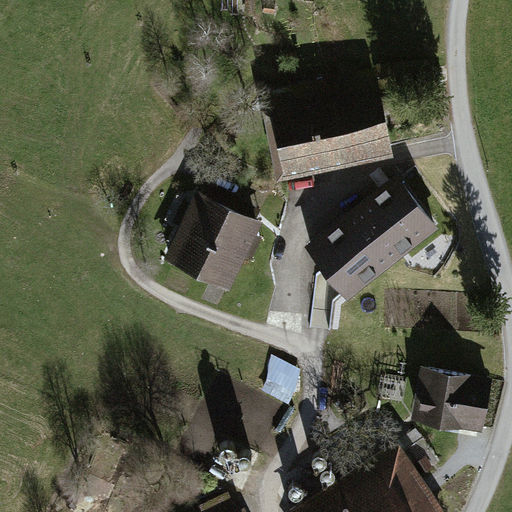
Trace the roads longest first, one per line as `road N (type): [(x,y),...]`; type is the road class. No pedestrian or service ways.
road 1 (track): [(268,511),(263,483),(308,398),(307,364),(291,334),(181,308),(129,266),(121,223),(152,177),(194,154)]
road 2 (unclassified): [(465,0),(459,73),(470,144),(511,276)]
road 3 (unknown): [(470,144),(404,149),(332,180),(306,214),(289,297)]
